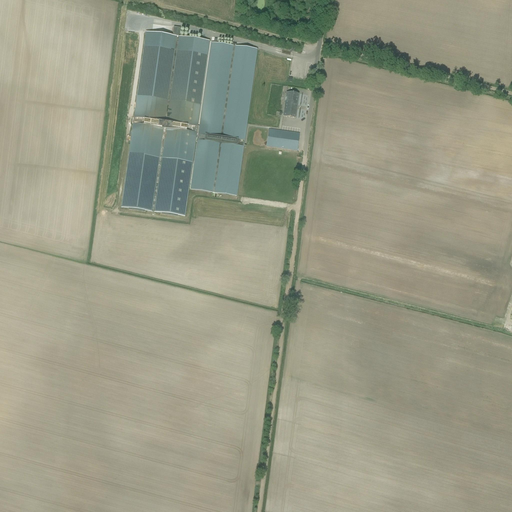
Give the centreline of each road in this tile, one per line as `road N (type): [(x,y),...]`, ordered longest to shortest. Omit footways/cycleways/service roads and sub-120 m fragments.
road 1 (track): [(258,511),(309,120)]
road 2 (track): [(142,0),(511,95)]
road 3 (unclassified): [(309,120),(325,0)]
